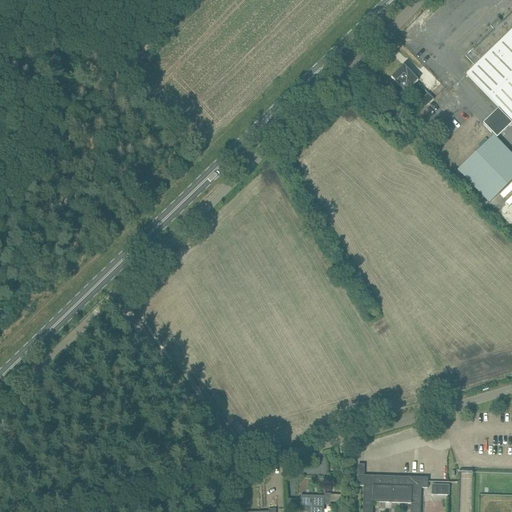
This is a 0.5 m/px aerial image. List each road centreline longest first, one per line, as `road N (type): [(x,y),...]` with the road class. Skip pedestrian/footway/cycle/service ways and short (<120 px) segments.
road 1 (primary): [(0,378),(391,0)]
road 2 (unclassified): [(511,389),(236,471),(116,293)]
road 3 (unclassified): [(116,293),(408,12)]
road 4 (unclassified): [(0,405),(116,293)]
road 5 (unclassified): [(511,3),(460,54),(446,54),(408,12)]
road 6 (track): [(236,471),(103,511)]
